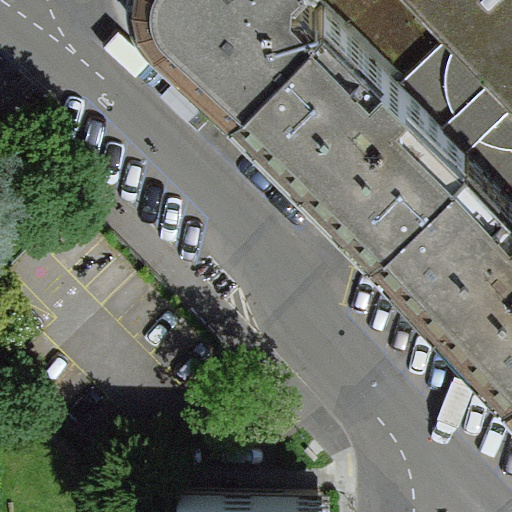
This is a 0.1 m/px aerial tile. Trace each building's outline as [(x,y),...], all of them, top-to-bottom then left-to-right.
[(141,0),(153,24),(236,101),(321,12),(308,0),(141,0)] [(511,0),(408,0),(445,39),(403,82),(468,147),(510,191),(511,189),(511,0)] [(327,7),(321,12),(236,101),(376,240),(468,147),(403,82),(327,7)] [(511,193),(510,191),(468,147),(376,240),(508,382),(511,377),(511,193)] [(179,511),(319,511),(320,490),(180,488),(179,511)]
